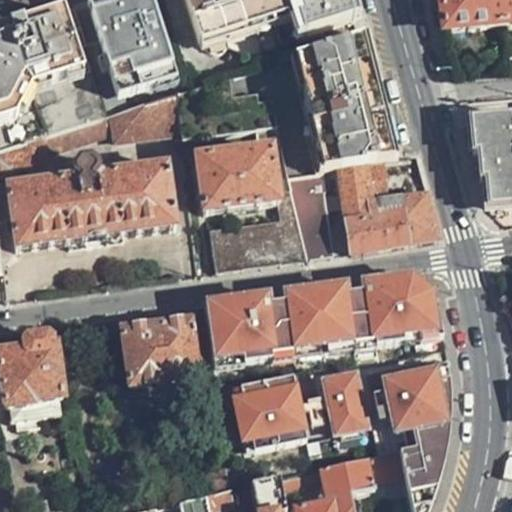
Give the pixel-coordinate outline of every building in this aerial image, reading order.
[(353,26),(345,0),(181,0),(196,48),(305,15),(313,39),(353,26)] [(502,26),(499,0),(441,0),(443,31),(502,26)] [(511,0),(499,0),(502,26),(511,25),(511,0)] [(121,40),(110,1),(73,14),(84,52),(121,40)] [(0,159),(107,126),(84,52),(73,14),(36,25),(0,35),(0,159)] [(193,97),(171,25),(121,40),(84,52),(107,126),(172,104),(193,97)] [(373,73),(366,43),(296,64),(327,179),(333,178),(367,174),(367,177),(397,168),(381,106),(373,73)] [(223,88),(193,97),(172,104),(177,143),(178,150),(253,137),(274,133),(269,108),(257,110),(254,101),(227,105),(223,88)] [(172,104),(107,126),(0,159),(0,187),(9,185),(8,177),(113,144),(116,153),(177,143),(172,104)] [(485,184),(488,212),(507,210),(507,204),(511,203),(511,147),(510,122),(470,125),(473,158),(477,158),(479,173),(481,185),(485,184)] [(256,153),(278,150),(274,133),(253,137),(256,153)] [(293,210),(289,195),(275,197),(269,157),(195,168),(202,220),(277,211),(278,227),(211,237),(216,278),(307,266),(293,210)] [(367,177),(377,212),(426,200),(416,163),(397,168),(367,177)] [(173,235),(168,202),(165,177),(100,185),(96,183),(95,175),(90,171),(80,172),(75,177),(75,187),(69,189),(8,198),(16,257),(173,235)] [(367,211),(368,215),(371,214),(377,212),(367,177),(367,174),(333,178),(339,204),(341,215),(367,211)] [(317,180),(286,184),(289,195),(293,210),(322,206),(317,180)] [(377,212),(371,214),(373,218),(373,222),(382,221),(390,252),(418,248),(438,243),(426,200),(377,212)] [(322,206),(293,210),(307,266),(334,262),(334,261),(322,206)] [(369,222),(368,215),(367,211),(341,215),(345,230),(370,226),(370,224),(369,222)] [(373,222),(370,224),(370,226),(345,230),(350,259),(370,255),(390,252),(382,221),(373,222)] [(410,284),(410,280),(362,287),(363,295),(347,298),(345,290),(285,298),(286,307),(269,309),(268,300),(204,310),(212,370),(241,367),(242,371),(270,367),(270,362),(374,347),(375,353),(403,348),(402,343),(442,337),(435,309),(432,309),(432,297),(427,298),(426,294),(415,284),(410,284)] [(354,288),(346,289),(347,298),(363,295),(362,287),(354,288)] [(276,299),(268,300),(269,309),(286,307),(285,298),(276,299)] [(198,381),(191,324),(122,334),(122,338),(124,354),(129,390),(198,381)] [(403,348),(443,342),(442,337),(402,343),(403,348)] [(122,338),(115,339),(116,355),(124,354),(122,338)] [(63,403),(57,364),(56,352),(52,353),(51,344),(47,341),(27,343),(23,348),(23,356),(0,358),(0,375),(4,409),(5,411),(7,413),(16,413),(17,425),(22,426),(23,432),(32,432),(32,423),(61,420),(59,403),(63,403)] [(374,347),(270,362),(270,367),(375,353),(374,347)] [(241,367),(212,370),(213,376),(242,371),(241,367)] [(247,446),(297,437),(293,410),(293,408),(287,409),(287,403),(292,402),(292,400),(287,373),(237,381),(247,446)] [(352,373),(318,377),(320,397),(322,406),(325,434),(359,430),(352,373)] [(448,374),(436,377),(437,387),(449,384),(448,374)] [(383,388),(385,398),(390,426),(391,425),(394,440),(410,437),(414,456),(398,459),(402,478),(409,511),(415,511),(429,509),(439,482),(446,454),(450,426),(450,404),(449,384),(437,387),(436,377),(383,388)] [(293,410),(322,406),(320,397),(292,400),(292,402),(293,408),(293,410)] [(385,398),(372,401),(377,428),(390,426),(385,398)] [(382,482),(402,478),(398,459),(372,465),(347,470),(320,475),(324,497),(318,509),(298,511),(352,511),(351,499),(372,495),(373,493),(372,482),(381,480),(382,482)] [(223,489),(222,473),(206,475),(209,491),(223,489)] [(283,511),(278,484),(251,490),(255,511),(283,511)] [(228,494),(205,500),(207,511),(220,511),(230,510),(228,494)]
